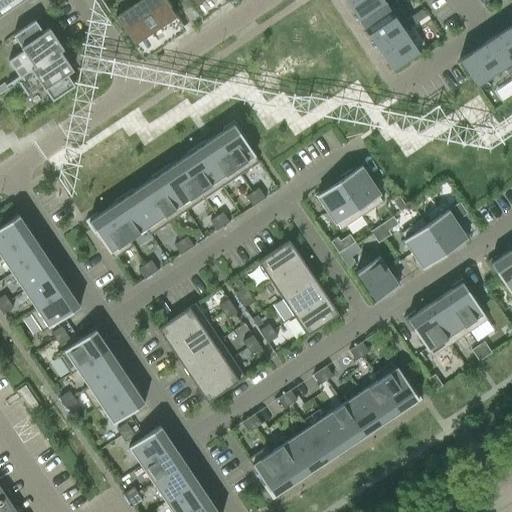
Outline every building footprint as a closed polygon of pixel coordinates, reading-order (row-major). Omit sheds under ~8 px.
[(0,0),(0,15),(20,2),(22,0),(0,0)] [(163,0),(141,0),(115,18),(143,59),(157,50),(148,36),(176,18),(163,0)] [(343,0),(358,22),(360,20),(385,4),(384,3),(382,0),(343,0)] [(358,22),(375,47),(377,45),(402,29),(401,28),(385,4),(360,20),(358,22)] [(411,17),(415,24),(425,17),(421,10),(411,17)] [(415,24),(411,17),(401,23),(405,30),(415,24)] [(18,78),(19,78),(59,51),(62,49),(50,31),(43,35),(36,23),(13,38),(14,40),(15,39),(22,49),(21,50),(24,53),(9,63),(18,78)] [(511,23),(486,42),(504,68),(504,69),(511,63),(511,23)] [(375,47),(392,72),(419,54),(402,29),(377,45),(375,47)] [(486,42),(458,60),(476,88),(504,69),(504,68),(486,42)] [(59,51),(19,78),(16,80),(26,96),(28,95),(27,95),(41,86),(51,101),(73,86),(66,75),(72,70),(60,53),(59,51)] [(240,136),(242,135),(233,121),(221,129),(223,131),(214,137),(239,175),(258,162),(240,136)] [(214,137),(205,143),(204,141),(195,147),(221,187),(239,175),(214,137)] [(221,187),(195,147),(185,153),(187,155),(178,161),(203,199),(221,187)] [(203,199),(178,161),(169,167),(168,165),(159,171),(185,211),(203,199)] [(361,216),(382,202),(378,196),(380,195),(360,166),(352,171),(351,169),(336,179),(361,216)] [(142,185),(167,223),(185,211),(159,171),(150,177),(151,179),(142,185)] [(336,179),(322,189),(323,191),(315,196),(334,225),(336,224),(340,230),(361,216),(336,179)] [(132,189),(123,195),(146,229),(145,230),(149,236),(150,235),(167,223),(142,185),(133,191),(132,189)] [(251,193),(258,203),(264,199),(258,188),(251,193)] [(251,193),(245,197),(252,207),(258,203),(251,193)] [(115,203),(106,209),(128,241),(132,238),(138,234),(145,230),(146,229),(123,195),(114,201),(115,203)] [(399,212),(406,208),(398,196),(391,201),(399,212)] [(459,203),(453,207),(460,218),(467,214),(459,203)] [(96,213),(84,221),(93,235),(95,233),(113,260),(132,247),(128,241),(106,209),(98,215),(96,213)] [(446,256),(460,247),(459,244),(467,239),(447,210),(425,225),(446,256)] [(215,217),(222,227),(228,223),(222,212),(215,217)] [(0,253),(30,234),(18,215),(0,227),(0,253)] [(393,216),(382,223),(386,230),(397,222),(393,216)] [(215,217),(209,221),(216,231),(222,227),(215,217)] [(425,225),(421,219),(400,233),(404,239),(402,241),(421,270),(429,264),(431,266),(446,256),(425,225)] [(382,223),(376,228),(383,239),(390,235),(386,230),(382,223)] [(376,228),(369,232),(377,243),(383,239),(376,228)] [(344,249),(355,242),(349,233),(339,240),(344,249)] [(30,234),(0,253),(0,257),(10,273),(42,252),(30,234)] [(186,237),(180,241),(186,251),(192,247),(186,237)] [(330,242),(338,253),(344,249),(339,240),(337,237),(330,242)] [(186,251),(180,241),(173,245),(180,255),(186,251)] [(269,281),(300,259),(288,241),(256,262),(269,281)] [(355,242),(344,249),(349,256),(360,249),(355,242)] [(344,249),(338,253),(347,268),(354,263),(349,256),(344,249)] [(511,255),(508,251),(499,257),(498,255),(486,263),(495,277),(497,275),(511,298),(511,255)] [(42,252),(10,273),(23,292),(55,270),(42,252)] [(378,257),(355,273),(375,303),(391,293),(390,291),(398,285),(378,257)] [(300,259),(269,281),(281,299),(313,278),(300,259)] [(157,271),(150,261),(144,265),(150,275),(157,271)] [(150,275),(144,265),(137,269),(144,279),(150,275)] [(55,270),(23,292),(32,306),(34,309),(35,310),(67,289),(55,270)] [(293,317),(325,296),(313,278),(281,299),(293,317)] [(468,333),(486,320),(468,294),(470,292),(461,279),(449,287),(451,289),(442,295),(468,333)] [(34,309),(28,313),(29,314),(41,332),(79,307),(67,289),(35,310),(34,309)] [(234,295),(238,301),(248,295),(244,289),(234,295)] [(248,295),(238,301),(243,308),(252,301),(248,295)] [(449,345),(468,333),(442,295),(424,307),(449,345)] [(325,296),(293,317),(306,336),(337,314),(325,296)] [(222,313),(232,306),(227,300),(218,306),(222,313)] [(8,302),(0,306),(0,311),(2,315),(12,308),(8,302)] [(207,322),(194,304),(157,329),(169,347),(207,322)] [(236,312),(232,306),(222,313),(226,319),(236,312)] [(424,307),(416,313),(414,311),(402,319),(411,332),(413,331),(431,357),(449,345),(424,307)] [(207,322),(169,347),(181,366),(219,341),(207,322)] [(258,331),(262,337),(272,331),(268,324),(258,331)] [(60,327),(51,333),(55,340),(65,333),(60,327)] [(94,330),(57,355),(69,373),(70,375),(76,371),(75,369),(107,348),(94,330)] [(272,331),(262,337),(267,344),(276,337),(272,331)] [(65,333),(55,340),(59,346),(69,339),(65,333)] [(246,348),(256,342),(251,336),(242,342),(246,348)] [(194,384),(231,359),(219,341),(181,366),(194,384)] [(256,342),(246,348),(250,355),(260,348),(256,342)] [(361,356),(367,352),(361,342),(354,346),(361,356)] [(476,346),(484,357),(491,353),(483,342),(476,346)] [(361,356),(354,346),(348,351),(355,361),(361,356)] [(484,357),(476,346),(470,350),(478,362),(484,357)] [(107,348),(75,369),(76,371),(87,387),(88,388),(119,366),(107,348)] [(194,384),(206,403),(244,377),(231,359),(194,384)] [(374,374),(372,375),(376,381),(378,380),(399,412),(407,406),(408,408),(421,400),(412,387),(410,388),(392,362),(374,374)] [(87,387),(81,391),(82,392),(94,410),(100,406),(131,385),(119,366),(88,388),(87,387)] [(318,370),(325,380),(332,376),(325,366),(318,370)] [(325,380),(318,370),(312,375),(319,385),(325,380)] [(442,386),(434,375),(427,379),(435,391),(442,386)] [(372,384),(359,392),(382,426),(391,420),(390,418),(399,412),(378,380),(376,381),(372,384)] [(16,391),(29,411),(38,406),(24,385),(16,391)] [(144,403),(131,385),(100,406),(112,424),(144,403)] [(283,395),(289,405),(296,400),(289,390),(283,395)] [(58,398),(62,404),(72,398),(68,391),(58,398)] [(359,392),(341,404),(363,436),(371,430),(373,432),(382,426),(359,392)] [(289,405),(283,395),(276,399),(283,409),(289,405)] [(72,398),(62,404),(67,411),(77,404),(72,398)] [(323,416),(346,450),(355,444),(354,442),(363,436),(341,404),(323,416)] [(254,429),(260,424),(253,414),(247,419),(254,429)] [(305,428),(327,460),(335,454),(337,456),(346,450),(323,416),(305,428)] [(254,429),(247,419),(240,423),(247,433),(254,429)] [(125,423),(115,430),(120,436),(130,429),(125,423)] [(172,444),(159,426),(127,448),(140,466),(172,444)] [(288,440),(310,474),(319,468),(318,466),(327,460),(305,428),(288,440)] [(130,429),(120,436),(124,442),(134,436),(130,429)] [(266,446),(291,484),(300,478),(301,480),(310,474),(288,440),(270,452),(266,446)] [(172,444),(140,466),(152,484),(184,463),(172,444)] [(282,490),(291,484),(266,446),(247,459),(264,485),(262,487),(271,500),(283,492),(282,490)] [(164,502),(196,481),(184,463),(152,484),(164,502)] [(196,481),(164,502),(170,511),(189,511),(208,499),(196,481)] [(133,488),(123,494),(127,501),(137,494),(133,488)] [(14,511),(0,490),(0,511),(14,511)] [(137,494),(127,501),(132,507),(141,501),(137,494)] [(216,511),(208,499),(189,511),(216,511)]
